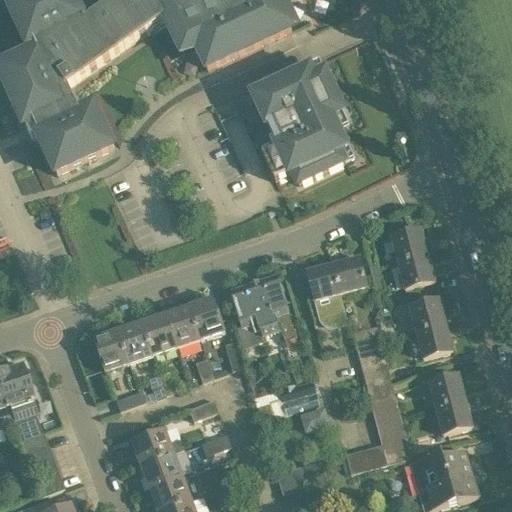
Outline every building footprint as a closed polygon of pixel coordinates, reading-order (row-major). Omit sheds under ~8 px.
[(121,0),(86,25),(74,0),(28,0),(10,9),(29,50),(35,47),(39,55),(0,72),(0,75),(25,130),(26,130),(32,142),(39,139),(57,179),(114,152),(95,111),(81,118),(69,92),(170,21),(183,49),(194,44),(198,52),(208,74),(292,35),(278,5),(283,3),(282,0),(121,0)] [(208,74),(198,52),(189,57),(204,89),(219,123),(228,119),(238,114),(236,110),(254,101),(311,75),(292,35),(208,74)] [(311,75),(254,101),(268,130),(269,130),(272,136),(271,136),(276,146),(278,150),(263,157),(276,185),(290,179),(291,179),(294,177),(299,188),(345,167),(345,166),(345,167),(340,156),(346,153),(347,153),(332,122),(343,117),(326,79),(325,79),(315,85),(311,76),(311,75)] [(398,267),(428,260),(421,233),(391,241),(398,267)] [(428,260),(398,267),(405,294),(435,286),(428,260)] [(360,262),(333,268),(341,298),(368,291),(360,262)] [(341,298),(333,268),(307,275),(314,305),(341,298)] [(373,283),(381,280),(378,268),(370,271),(373,283)] [(277,280),(264,285),(269,300),(266,301),(274,323),(277,322),(282,335),(283,334),(285,341),(287,340),(290,350),(299,347),(289,317),(290,317),(277,280)] [(384,293),(381,280),(373,283),(376,295),(384,293)] [(264,285),(244,292),(254,320),(263,347),(268,345),(266,340),(275,337),(280,353),(290,350),(287,340),(285,341),(283,334),(282,335),(277,322),(274,323),(266,301),(269,300),(264,285)] [(254,320),(244,292),(232,296),(233,299),(231,300),(242,331),(243,330),(249,346),(258,343),(260,348),(263,347),(254,320)] [(189,310),(201,344),(225,336),(214,302),(189,310)] [(416,337),(446,329),(439,303),(410,311),(416,337)] [(201,344),(189,310),(166,318),(177,352),(201,344)] [(166,318),(142,326),(154,360),(177,352),(166,318)] [(154,360),(142,326),(118,334),(130,368),(154,360)] [(446,329),(416,337),(423,363),(453,356),(446,329)] [(367,341),(379,338),(377,330),(365,333),(367,341)] [(367,341),(365,333),(352,337),(354,345),(367,341)] [(130,368),(118,334),(94,342),(106,377),(130,368)] [(379,338),(367,341),(354,345),(357,353),(381,347),(379,338)] [(233,375),(245,372),(238,345),(225,349),(233,375)] [(384,358),(381,347),(357,353),(359,364),(384,358)] [(387,369),(384,358),(359,364),(362,376),(387,369)] [(203,387),(215,383),(208,362),(196,367),(203,387)] [(9,409),(12,420),(35,413),(31,401),(32,401),(21,367),(0,374),(0,397),(5,410),(9,409)] [(392,388),(387,369),(362,376),(367,395),(392,388)] [(160,379),(167,400),(179,396),(171,375),(160,379)] [(167,400),(160,379),(148,383),(156,404),(167,400)] [(436,413),(466,405),(459,379),(429,386),(436,413)] [(283,394),(279,395),(283,406),(317,395),(313,384),(298,389),(297,387),(283,391),(283,394)] [(392,388),(367,395),(373,415),(398,409),(392,388)] [(120,416),(146,407),(143,395),(116,404),(120,416)] [(317,395),(283,406),(287,419),(321,408),(317,395)] [(5,410),(0,397),(0,420),(2,420),(5,427),(13,424),(12,420),(9,409),(5,410)] [(214,404),(189,413),(193,426),(219,416),(214,404)] [(466,405),(436,413),(443,440),(473,432),(466,405)] [(270,407),(257,411),(262,427),(274,424),(270,407)] [(398,409),(373,415),(376,427),(401,420),(398,409)] [(325,412),(300,420),(305,437),(330,430),(325,412)] [(404,432),(401,420),(376,427),(379,438),(404,432)] [(407,444),(404,432),(379,438),(381,449),(382,450),(407,444)] [(141,471),(175,458),(166,434),(132,447),(141,471)] [(27,468),(51,459),(43,436),(19,445),(27,468)] [(206,460),(232,451),(227,438),(202,448),(206,460)] [(412,463),(407,444),(382,450),(387,470),(412,463)] [(381,449),(369,452),(375,473),(387,470),(382,450),(381,449)] [(375,473),(369,452),(358,455),(363,476),(375,473)] [(363,476),(358,455),(345,458),(351,479),(363,476)] [(428,497),(475,484),(467,456),(444,463),(442,458),(410,467),(419,499),(428,497)] [(175,458),(141,471),(149,494),(183,481),(175,458)] [(51,459),(27,468),(31,479),(55,470),(51,459)] [(55,470),(31,479),(35,491),(60,482),(55,470)] [(300,470),(276,477),(283,500),(307,493),(300,470)] [(244,485),(240,472),(214,482),(219,495),(244,485)] [(183,481),(149,494),(156,511),(172,511),(192,505),(183,481)] [(60,482),(35,491),(40,502),(64,493),(60,482)] [(475,484),(428,497),(430,506),(422,508),(422,511),(446,511),(480,502),(475,484)] [(70,511),(69,508),(59,511),(53,511),(50,503),(24,511),(70,511)]
